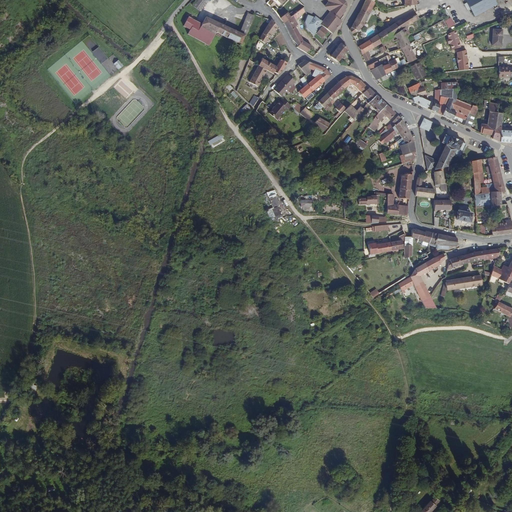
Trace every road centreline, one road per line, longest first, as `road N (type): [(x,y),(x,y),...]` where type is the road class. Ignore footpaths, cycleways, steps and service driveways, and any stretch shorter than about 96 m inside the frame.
road 1 (track): [(303,219),(395,340),(409,393),(392,511)]
road 2 (track): [(303,219),(234,130),(170,20)]
road 3 (residential): [(405,104),(419,153),(412,192),(418,228),(489,241),(511,237)]
